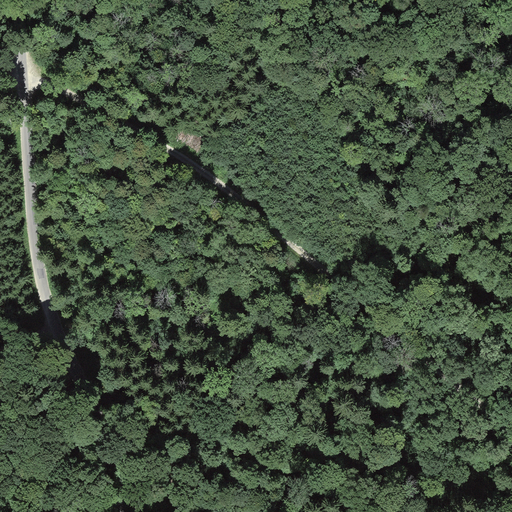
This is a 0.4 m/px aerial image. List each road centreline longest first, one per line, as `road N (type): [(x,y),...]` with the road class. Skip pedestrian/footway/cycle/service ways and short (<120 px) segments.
road 1 (track): [(511,435),(195,165),(55,87),(0,78)]
road 2 (unclassified): [(17,0),(38,257),(50,311),(118,468),(118,511)]
road 3 (track): [(193,511),(97,415)]
